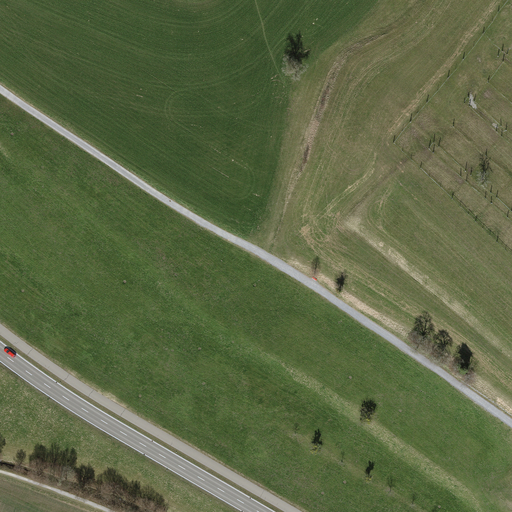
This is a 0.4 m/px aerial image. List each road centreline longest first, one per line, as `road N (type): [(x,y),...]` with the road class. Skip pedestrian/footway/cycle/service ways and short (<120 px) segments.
road 1 (track): [(0,90),(208,228),(284,266),(511,423)]
road 2 (secondary): [(258,511),(0,351)]
